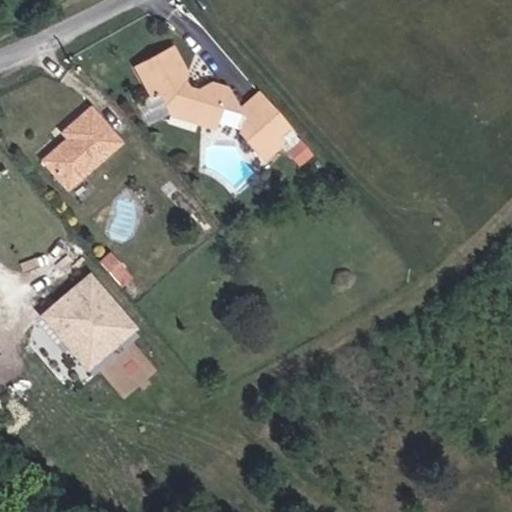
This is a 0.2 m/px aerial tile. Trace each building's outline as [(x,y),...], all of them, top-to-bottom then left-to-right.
[(0,29),(9,25),(0,16),(0,29)] [(148,93),(183,70),(172,57),(163,56),(136,79),(148,93)] [(186,74),(183,70),(148,93),(156,103),(164,98),(180,116),(225,121),(226,115),(242,117),(270,149),(298,124),(266,88),(244,104),(227,84),(211,81),(203,90),(191,89),(186,83),(186,74)] [(75,134),(50,157),(77,189),(132,138),(98,99),(68,125),(75,134)] [(132,284),(141,276),(121,252),(111,260),(132,284)] [(86,369),(138,324),(88,267),(36,312),(86,369)]
